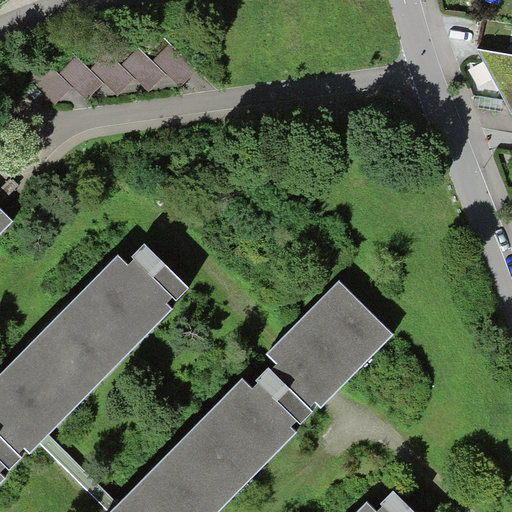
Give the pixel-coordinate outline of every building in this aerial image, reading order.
[(45,60),(27,78),(56,105),(73,87),(88,102),(104,85),(118,98),(135,80),(148,92),(165,74),(181,90),(198,73),(168,45),(153,61),(139,48),(122,66),(108,53),(91,71),(76,57),(60,74),(45,60)] [(511,58),(479,53),(511,117),(511,58)] [(0,214),(0,238),(12,226),(0,214)] [(0,481),(2,479),(0,477),(0,466),(21,445),(32,456),(41,447),(49,438),(171,312),(168,309),(184,292),(141,251),(124,269),(116,261),(0,377),(0,481)] [(395,333),(340,279),(269,353),(278,362),(251,390),(242,381),(118,507),(112,511),(219,511),(297,434),(292,430),(320,402),(323,405),(395,333)] [(41,447),(107,511),(112,511),(118,507),(49,438),(41,447)] [(429,511),(397,480),(378,499),(369,490),(348,511),(429,511)]
